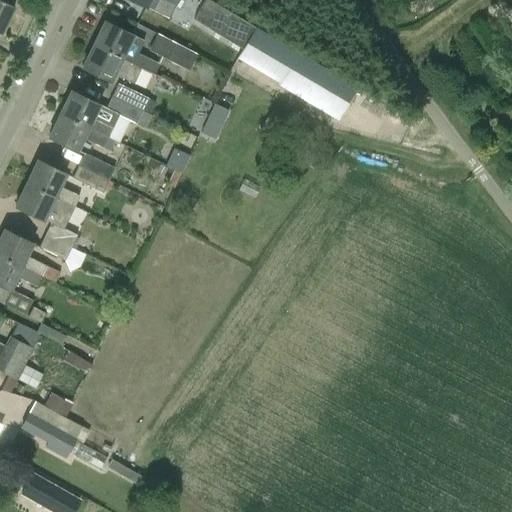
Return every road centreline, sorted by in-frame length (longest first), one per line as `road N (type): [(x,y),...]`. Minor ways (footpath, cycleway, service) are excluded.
road 1 (residential): [(476,170),(383,50),(360,0)]
road 2 (tertiary): [(0,122),(62,0)]
